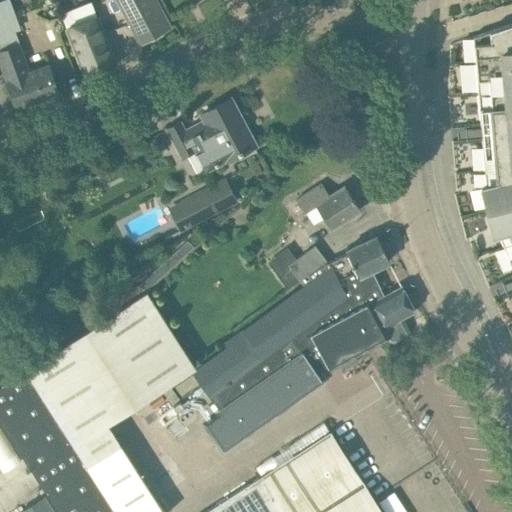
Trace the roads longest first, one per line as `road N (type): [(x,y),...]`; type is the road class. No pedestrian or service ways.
road 1 (unclassified): [(0,161),(223,33),(304,19),(415,26)]
road 2 (tertiary): [(511,411),(433,240),(415,182),(415,26)]
